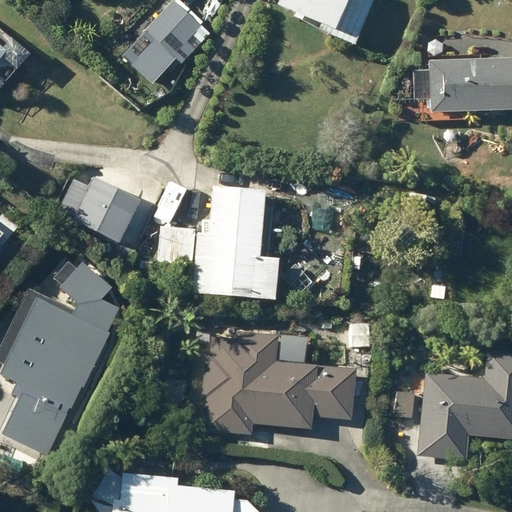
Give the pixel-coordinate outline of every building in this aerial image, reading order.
[(366,0),(271,0),(266,10),(342,49),(366,0)] [(197,30),(169,3),(139,33),(155,49),(163,41),(174,53),(197,30)] [(423,75),(400,75),(401,102),(423,102),(423,118),(511,117),(511,62),(423,64),(423,75)] [(113,243),(135,200),(90,178),(85,187),(70,180),(55,210),(69,217),(68,220),(113,243)] [(210,228),(198,228),(193,288),(276,296),(280,254),(268,253),(274,185),(214,181),(210,228)] [(192,262),(197,231),(198,225),(162,222),(158,259),(192,262)] [(0,386),(7,390),(3,398),(10,402),(0,423),(0,444),(40,463),(110,314),(92,305),(103,292),(73,268),(53,293),(70,307),(66,314),(21,292),(0,335),(0,386)] [(196,401),(200,401),(197,435),(245,438),(246,428),(303,432),(304,420),(343,423),(347,372),(270,366),(272,339),(229,336),(229,344),(207,342),(205,361),(199,360),(196,401)] [(420,378),(411,458),(461,463),(463,439),(511,444),(511,360),(480,357),(477,384),(420,378)] [(392,395),(390,420),(405,421),(407,397),(392,395)] [(52,473),(40,465),(33,476),(45,484),(52,473)] [(244,511),(241,508),(222,506),(223,497),(169,493),(170,482),(113,477),(111,506),(101,505),(100,511),(244,511)]
